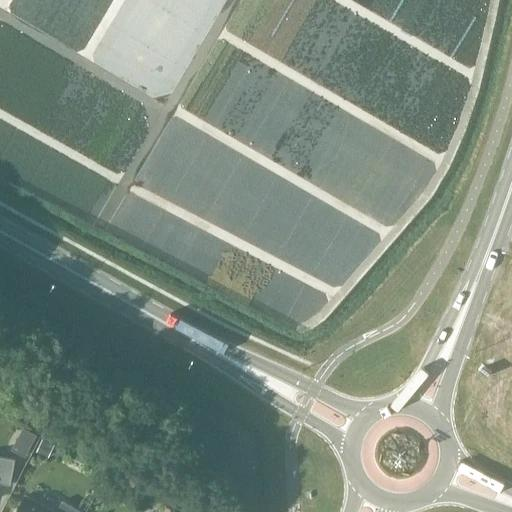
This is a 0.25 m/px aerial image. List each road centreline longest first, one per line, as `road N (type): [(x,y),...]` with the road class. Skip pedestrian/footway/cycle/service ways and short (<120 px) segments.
road 1 (primary): [(0,232),(212,350)]
road 2 (primary): [(212,350),(219,364),(349,452)]
road 3 (primary): [(372,413),(212,350)]
road 4 (secondary): [(475,281),(462,289),(396,406)]
road 5 (secondary): [(438,425),(475,281)]
